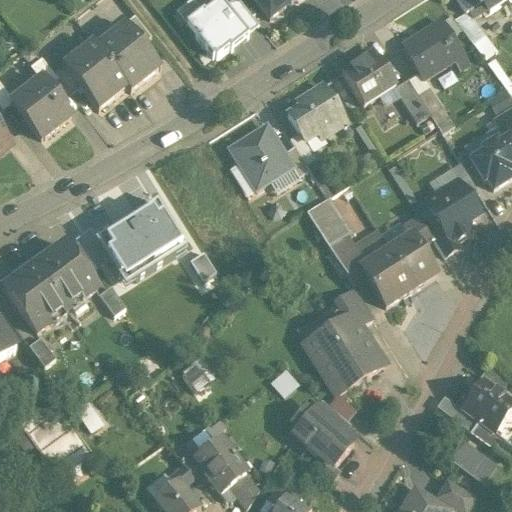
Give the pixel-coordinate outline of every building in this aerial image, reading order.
[(249,0),(268,25),(300,0),(249,0)] [(471,0),(455,0),(454,1),(465,19),(478,11),(471,0)] [(511,0),(471,0),(478,11),(483,8),(489,17),(511,1),(511,0)] [(258,31),(235,3),(224,12),(246,40),(258,31)] [(192,4),(175,17),(185,30),(202,17),(192,4)] [(219,6),(204,19),(202,17),(185,30),(185,31),(211,64),(214,62),(215,64),(229,54),(230,56),(248,42),(224,12),(219,6)] [(151,42),(134,21),(124,29),(141,50),(151,42)] [(440,28),(401,53),(411,67),(410,68),(422,87),(462,62),(440,28)] [(97,55),(97,56),(126,93),(126,94),(130,99),(131,98),(130,97),(158,74),(159,76),(160,75),(141,50),(124,29),(122,30),(125,34),(97,55)] [(94,51),(66,74),(63,71),(61,72),(78,93),(97,118),(98,117),(98,116),(126,94),(126,93),(97,56),(97,55),(94,51)] [(373,59),(341,79),(362,113),(394,92),(373,59)] [(52,80),(40,65),(29,74),(39,86),(40,84),(48,94),(57,86),(52,80)] [(78,93),(61,72),(52,80),(57,86),(69,101),(78,93)] [(12,107),(10,108),(11,110),(39,146),(42,144),(43,145),(61,131),(61,129),(70,122),(48,94),(40,84),(39,86),(12,107)] [(416,101),(407,87),(393,95),(415,130),(429,121),(416,101)] [(12,107),(0,91),(0,115),(1,117),(11,110),(10,108),(12,107)] [(320,92),(295,107),(299,113),(286,121),(298,140),(304,149),(305,148),(341,126),(320,92)] [(441,114),(428,94),(416,101),(429,121),(441,114)] [(511,113),(492,126),(504,146),(510,142),(511,145),(511,113)] [(441,114),(429,121),(441,141),(453,133),(441,114)] [(266,133),(228,157),(255,198),(291,175),(292,175),(283,160),(266,133)] [(0,158),(9,151),(0,140),(0,158)] [(305,148),(304,149),(298,140),(289,147),(293,154),(304,172),(316,165),(305,148)] [(504,146),(497,151),(495,147),(482,155),(484,158),(471,167),(483,187),(486,185),(492,195),(511,183),(511,181),(506,173),(511,169),(511,145),(510,142),(504,146)] [(304,172),(293,154),(283,160),(292,175),(291,175),(297,185),(308,178),(304,172)] [(475,196),(462,176),(452,182),(459,193),(465,203),(475,196)] [(459,193),(445,201),(442,197),(423,209),(434,227),(453,258),(459,254),(456,249),(464,244),(467,231),(478,224),(465,203),(459,193)] [(125,294),(186,255),(156,208),(95,247),(108,267),(125,294)] [(424,234),(417,224),(403,233),(410,244),(410,243),(418,255),(432,247),(424,234)] [(453,258),(434,227),(424,234),(432,247),(443,264),(453,258)] [(95,275),(108,267),(95,247),(89,237),(74,247),(95,275)] [(410,244),(389,257),(413,296),(435,282),(418,255),(410,243),(410,244)] [(347,245),(329,256),(354,295),(355,297),(369,289),(360,275),(364,272),(347,245)] [(63,251),(33,274),(65,319),(96,297),(63,251)] [(413,296),(389,257),(364,272),(360,275),(369,289),(385,314),(413,296)] [(215,279),(202,259),(189,267),(202,287),(215,279)] [(65,319),(33,274),(3,295),(36,341),(65,319)] [(124,316),(109,295),(98,303),(113,324),(124,316)] [(354,295),(333,308),(345,327),(351,324),(358,335),(373,326),(355,297),(354,295)] [(345,327),(305,352),(336,401),(382,372),(358,335),(351,324),(345,327)] [(0,366),(15,356),(0,334),(0,366)] [(55,366),(39,345),(28,353),(43,375),(55,366)] [(508,385),(491,367),(478,384),(483,387),(498,398),(508,385)] [(271,387),(285,402),(301,388),(287,373),(271,387)] [(511,408),(498,398),(483,387),(462,416),(477,427),(494,439),(507,422),(511,414),(511,408)] [(93,406),(78,415),(93,437),(107,428),(93,406)] [(348,430),(322,407),(314,416),(341,439),(348,430)] [(53,409),(36,422),(29,412),(6,429),(14,441),(20,436),(56,486),(90,462),(53,409)] [(462,416),(458,413),(450,423),(469,437),(477,427),(462,416)] [(341,439),(314,416),(309,422),(303,417),(292,430),(299,435),(294,440),(321,464),(332,473),(333,472),(352,449),(341,439)] [(207,432),(198,420),(189,426),(198,439),(207,432)] [(511,426),(507,422),(494,439),(500,444),(505,448),(506,447),(511,438),(511,426)] [(505,448),(500,444),(493,454),(511,467),(511,465),(511,451),(506,447),(505,448)] [(499,474),(462,446),(449,463),(486,491),(499,474)] [(195,467),(202,477),(220,500),(229,493),(244,480),(220,448),(195,467)] [(193,464),(182,473),(192,485),(202,477),(195,467),(193,464)] [(321,464),(312,474),(329,488),(338,477),(333,472),(332,473),(321,464)] [(192,485),(182,473),(168,484),(174,490),(177,488),(181,494),(192,485)] [(248,511),(258,498),(244,480),(229,493),(243,511),(248,511)] [(174,490),(153,507),(156,511),(196,511),(181,494),(177,488),(174,490)] [(468,511),(472,506),(446,491),(438,505),(449,511),(468,511)] [(437,511),(414,497),(404,511),(437,511)] [(300,504),(291,498),(288,504),(283,501),(276,511),(272,511),(264,507),(260,511),(300,511),(297,509),(300,504)]
